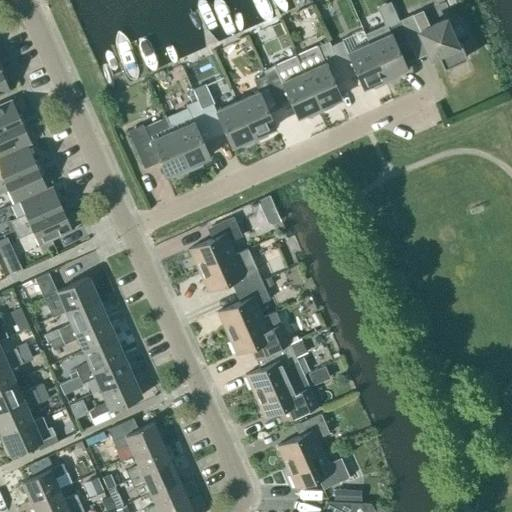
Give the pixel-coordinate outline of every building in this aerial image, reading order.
[(398,21),(409,45),(422,39),(430,55),(435,53),(442,68),(466,58),(458,41),(453,43),(443,20),(429,27),(422,10),(398,21)] [(397,50),(409,45),(398,21),(386,26),(389,33),(368,43),(386,83),(398,77),(400,71),(406,69),(397,50)] [(330,46),(328,40),(295,55),(320,112),(332,107),(335,100),(340,98),(332,80),(343,75),(332,50),(330,46)] [(386,83),(368,43),(347,52),(341,41),(330,46),(332,50),(343,75),(354,70),(362,88),(367,86),(374,88),(386,83)] [(308,118),(320,112),(295,55),(262,70),(266,80),(277,104),(288,99),(296,118),(301,115),(308,118)] [(0,70),(0,95),(9,91),(0,70)] [(266,109),(277,104),(266,80),(262,70),(261,70),(264,75),(253,80),(258,92),(236,102),(254,142),(266,136),(269,130),(274,127),(266,109)] [(0,130),(20,121),(10,99),(0,103),(0,130)] [(200,109),(196,100),(185,105),(186,109),(165,118),(164,114),(163,115),(188,171),(200,166),(203,159),(208,157),(200,138),(211,133),(200,109)] [(242,147),(254,142),(236,102),(215,111),(212,104),(200,109),(211,133),(222,128),(231,147),(236,145),(242,147)] [(176,176),(188,171),(163,115),(164,118),(143,128),(142,124),(127,131),(142,164),(157,158),(165,176),(170,174),(176,176)] [(0,156),(27,145),(31,144),(20,121),(0,130),(0,156)] [(0,182),(36,167),(27,145),(0,156),(0,182)] [(46,189),(46,188),(36,167),(0,182),(0,193),(7,191),(13,204),(18,202),(18,201),(46,189)] [(13,230),(61,208),(51,186),(46,188),(46,189),(18,201),(18,202),(24,214),(9,221),(13,230)] [(61,208),(13,230),(17,238),(32,232),(38,246),(71,231),(61,208)] [(189,249),(198,270),(234,254),(229,242),(241,237),(232,217),(211,226),(215,237),(189,249)] [(198,270),(208,292),(234,279),(239,290),(261,280),(272,276),(265,261),(256,266),(247,248),(234,254),(198,270)] [(13,252),(1,257),(9,275),(21,270),(13,252)] [(87,276),(56,291),(48,273),(34,279),(46,305),(59,299),(64,311),(97,297),(87,276)] [(256,305),(269,299),(261,280),(239,290),(243,300),(217,312),(226,333),(262,317),(256,305)] [(60,337),(105,317),(97,297),(64,311),(70,323),(43,335),(47,343),(60,337)] [(18,331),(28,327),(20,307),(10,312),(18,331)] [(82,351),(114,336),(105,317),(60,337),(64,345),(77,339),(82,351)] [(289,343),(288,343),(280,324),(267,330),(262,317),(226,333),(236,355),(250,348),(255,358),(267,353),(289,343)] [(78,376),(123,356),(114,336),(82,351),(88,363),(74,369),(78,376)] [(254,396),(290,381),(284,368),(297,362),(295,357),(306,352),(300,338),(288,343),(289,343),(267,353),(255,358),(259,368),(245,375),(254,396)] [(0,363),(29,351),(25,343),(2,354),(0,349),(0,363)] [(49,363),(59,359),(53,347),(43,351),(49,363)] [(0,387),(14,381),(9,369),(22,363),(32,359),(29,351),(0,363),(0,387)] [(100,390),(132,376),(123,356),(78,376),(81,384),(94,378),(100,390)] [(132,376),(100,390),(105,402),(92,408),(96,416),(109,410),(141,396),(132,376)] [(0,411),(36,395),(43,391),(40,384),(33,387),(20,393),(14,381),(0,387),(0,411)] [(68,381),(59,385),(63,395),(73,390),(68,381)] [(290,381),(254,396),(264,417),(276,412),(281,423),(295,416),(317,407),(308,387),(295,393),(290,381)] [(47,398),(58,394),(55,386),(44,391),(47,398)] [(0,434),(32,421),(32,420),(26,408),(40,403),(36,395),(0,411),(0,434)] [(78,400),(68,404),(73,416),(83,412),(78,400)] [(286,467),(321,452),(316,439),(329,433),(320,414),(298,423),(303,434),(276,446),(286,467)] [(32,421),(0,434),(0,435),(9,455),(41,441),(54,435),(51,427),(47,428),(42,416),(32,420),(32,421)] [(133,455),(161,442),(152,422),(137,429),(132,418),(107,429),(116,449),(128,444),(133,455)] [(129,480),(170,461),(161,442),(133,455),(137,465),(125,471),(129,480)] [(321,452),(286,467),(295,488),(322,477),(327,487),(348,478),(340,458),(327,464),(321,452)] [(30,502),(58,489),(53,478),(66,472),(61,463),(52,467),(47,457),(27,466),(32,476),(21,481),(30,502)] [(150,493),(178,481),(170,461),(129,480),(133,488),(145,482),(150,493)] [(110,474),(101,478),(107,490),(115,486),(110,474)] [(97,477),(82,483),(88,497),(103,491),(97,477)] [(143,511),(160,511),(187,500),(178,481),(150,493),(155,504),(142,509),(143,511)] [(348,500),(348,488),(334,487),(334,500),(348,500)] [(34,511),(57,511),(79,502),(75,494),(63,499),(58,489),(30,502),(34,511)] [(110,497),(114,508),(122,504),(117,494),(110,497)] [(109,497),(101,500),(106,511),(114,508),(109,497)] [(192,511),(187,500),(160,511),(192,511)] [(347,511),(353,502),(325,501),(319,511),(347,511)] [(80,511),(83,511),(79,502),(57,511),(80,511)]
